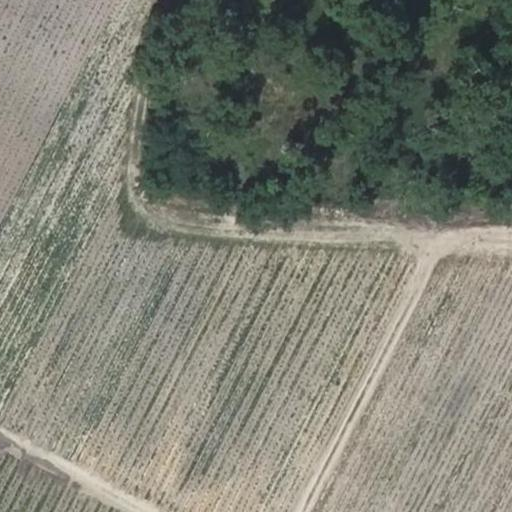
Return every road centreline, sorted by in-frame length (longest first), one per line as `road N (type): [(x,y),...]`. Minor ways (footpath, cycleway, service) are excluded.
road 1 (track): [(297,511),(446,225)]
road 2 (track): [(0,435),(146,511)]
